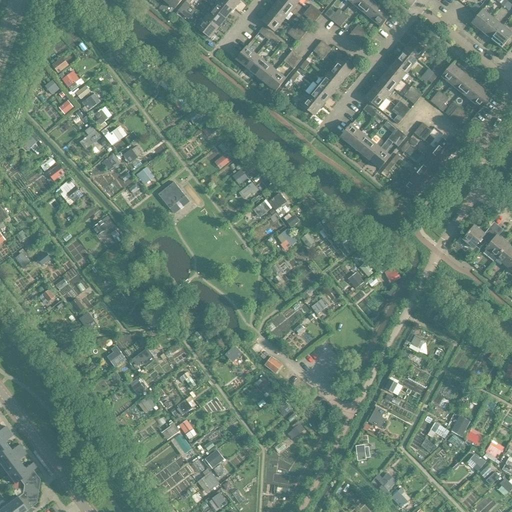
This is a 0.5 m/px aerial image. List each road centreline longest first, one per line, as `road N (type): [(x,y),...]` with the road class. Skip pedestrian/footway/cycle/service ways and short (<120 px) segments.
road 1 (residential): [(350,415),(454,222),(481,190)]
road 2 (residential): [(326,122),(418,6)]
road 3 (tertiary): [(0,392),(85,501)]
